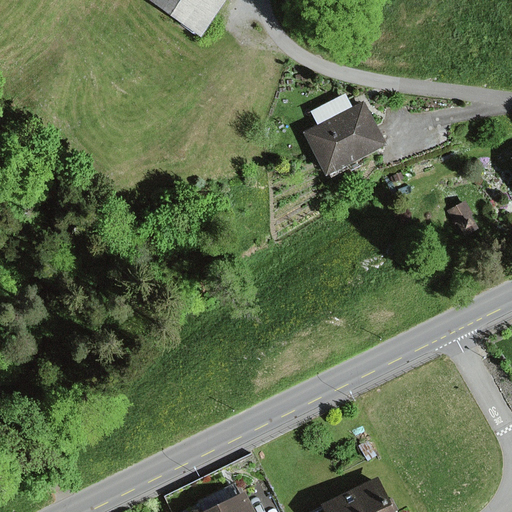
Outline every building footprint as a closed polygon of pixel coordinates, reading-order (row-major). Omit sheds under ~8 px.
[(148,0),(202,37),(227,0),(148,0)] [(387,145),(364,101),(353,108),(345,94),(311,112),(318,126),(304,133),(327,177),(387,145)] [(377,456),(368,441),(358,446),(367,462),(377,456)] [(395,511),(378,478),(321,507),(323,511),(395,511)] [(255,511),(246,492),(204,511),(196,511),(195,511),(255,511)]
